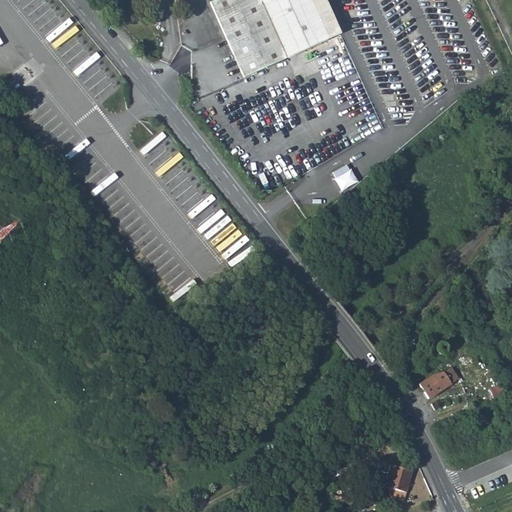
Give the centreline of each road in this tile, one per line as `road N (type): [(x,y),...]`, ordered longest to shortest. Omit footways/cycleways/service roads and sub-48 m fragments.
road 1 (tertiary): [(455,511),(417,429),(382,378),(78,0)]
road 2 (residential): [(511,180),(465,251),(298,454),(189,511)]
